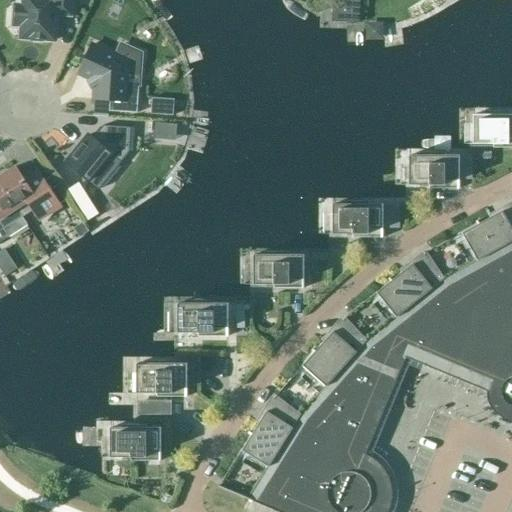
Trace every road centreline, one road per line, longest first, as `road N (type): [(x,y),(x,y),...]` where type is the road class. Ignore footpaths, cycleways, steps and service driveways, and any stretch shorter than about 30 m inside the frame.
road 1 (residential): [(179,511),(237,407),(323,307),(397,247),(511,183)]
road 2 (residential): [(0,115),(25,129),(46,109),(39,87),(28,81),(0,96)]
